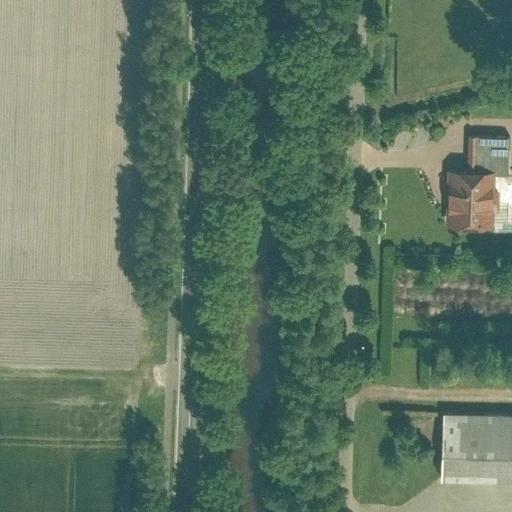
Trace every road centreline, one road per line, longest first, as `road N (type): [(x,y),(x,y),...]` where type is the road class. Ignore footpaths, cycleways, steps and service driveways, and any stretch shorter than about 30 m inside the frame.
road 1 (tertiary): [(183,511),(200,0)]
road 2 (unclassified): [(342,511),(356,0)]
road 3 (track): [(345,389),(511,395)]
